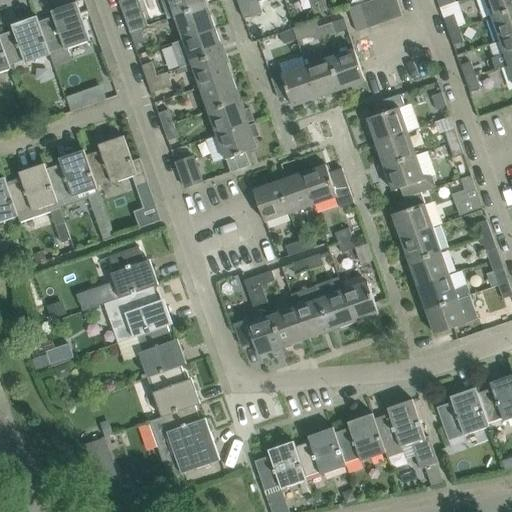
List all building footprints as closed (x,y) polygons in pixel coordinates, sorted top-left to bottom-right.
[(169,0),(175,16),(207,5),(205,0),(169,0)] [(258,1),(260,0),(237,0),(246,22),(263,16),(258,1)] [(369,28),(380,24),(372,0),(360,4),(369,28)] [(380,24),(391,20),(384,0),(371,0),(372,0),(380,24)] [(403,16),(397,0),(384,0),(391,20),(403,16)] [(511,0),(486,0),(493,17),(511,10),(511,0)] [(130,32),(140,29),(148,26),(140,1),(122,7),(130,32)] [(36,16),(50,55),(51,55),(50,51),(64,46),(66,49),(91,41),(77,2),(59,8),(61,14),(39,22),(37,16),(36,16)] [(357,32),(369,28),(360,4),(349,8),(357,32)] [(184,41),(216,29),(207,5),(175,16),(184,41)] [(501,41),(511,36),(511,10),(493,17),(501,41)] [(449,31),(459,28),(454,14),(444,18),(449,31)] [(26,63),(50,55),(36,16),(19,22),(21,28),(0,35),(0,40),(10,69),(11,69),(10,65),(25,60),(26,63)] [(315,20),(292,28),(296,40),(297,42),(313,36),(314,40),(323,36),(320,27),(318,28),(315,20)] [(320,27),(323,36),(337,32),(334,22),(320,27)] [(282,32),(279,33),(283,44),(296,40),(292,28),(282,32)] [(449,31),(454,45),(464,42),(459,28),(449,31)] [(130,32),(135,46),(145,42),(140,29),(130,32)] [(192,64),(224,53),(216,29),(184,41),(192,64)] [(509,64),(511,63),(511,36),(501,41),(509,64)] [(0,72),(10,69),(0,40),(0,72)] [(331,57),(342,89),(366,81),(355,49),(331,57)] [(201,88),(233,77),(224,53),(192,64),(201,88)] [(316,98),(342,89),(331,57),(305,66),(316,98)] [(466,79),(476,75),(471,61),(461,65),(466,79)] [(147,80),(157,76),(152,62),(142,66),(147,80)] [(293,106),(316,98),(305,66),(282,74),(272,78),(279,98),(289,95),(293,106)] [(152,93),(162,89),(171,86),(166,73),(157,76),(147,80),(152,93)] [(466,79),(470,93),(481,89),(476,75),(466,79)] [(209,112),(241,100),(233,77),(201,88),(209,112)] [(68,95),(72,108),(107,98),(103,85),(68,95)] [(437,110),(447,106),(442,92),(432,96),(437,110)] [(377,144),(408,133),(400,108),(405,107),(401,94),(375,103),(379,114),(368,118),(377,144)] [(217,134),(217,135),(249,124),(241,100),(209,112),(212,122),(208,123),(213,135),(217,134)] [(163,127),(174,123),(169,110),(159,113),(163,127)] [(459,141),(454,127),(451,117),(435,122),(438,133),(444,130),(449,145),(459,141)] [(163,127),(168,141),(179,137),(174,123),(163,127)] [(258,148),(249,124),(217,135),(218,137),(214,139),(218,151),(222,149),(226,159),(228,159),(233,172),(252,165),(247,152),(258,148)] [(385,168),(416,156),(408,133),(377,144),(385,168)] [(149,182),(140,158),(133,161),(124,136),(106,142),(108,148),(87,155),(85,150),(84,150),(98,188),(97,185),(112,180),(113,183),(133,176),(137,186),(149,182)] [(454,158),(464,155),(459,141),(449,145),(454,158)] [(115,236),(98,188),(84,150),(66,156),(68,161),(47,169),(45,163),(44,164),(60,208),(89,198),(103,240),(115,236)] [(404,198),(421,192),(428,190),(416,156),(385,168),(393,191),(401,188),(404,198)] [(204,182),(195,159),(177,165),(185,189),(204,182)] [(21,222),(60,208),(44,164),(27,170),(28,175),(7,183),(5,177),(3,178),(17,217),(19,216),(21,222)] [(303,173),(314,204),(338,196),(327,164),(303,173)] [(291,213),(314,204),(303,173),(279,181),(291,213)] [(483,209),(476,189),(471,176),(461,179),(465,190),(452,195),(460,218),(483,209)] [(0,222),(17,217),(3,178),(0,179),(0,222)] [(265,222),(291,213),(279,181),(254,190),(265,222)] [(434,228),(425,203),(421,192),(404,198),(396,202),(400,212),(393,214),(402,239),(434,228)] [(157,205),(136,213),(141,228),(162,220),(157,205)] [(482,238),(492,234),(487,220),(477,224),(482,238)] [(340,243),(352,239),(349,228),(336,232),(340,243)] [(410,263),(442,252),(434,228),(402,239),(410,263)] [(486,252),(497,248),(492,234),(482,238),(486,252)] [(300,240),(304,251),(319,246),(315,235),(300,240)] [(352,239),(340,243),(344,253),(356,249),(352,239)] [(290,257),(304,251),(300,240),(286,246),(290,257)] [(154,286),(159,284),(153,266),(147,268),(139,246),(110,256),(115,271),(111,272),(121,298),(124,297),(124,296),(154,286)] [(462,270),(450,274),(442,252),(410,263),(418,286),(463,271),(462,270)] [(307,259),(311,269),(326,264),(322,253),(307,259)] [(296,274),(311,269),(307,259),(292,264),(296,274)] [(497,286),(509,281),(504,268),(492,272),(497,286)] [(259,275),(262,286),(276,281),(272,270),(259,275)] [(427,310),(459,299),(471,295),(463,271),(418,286),(427,310)] [(248,291),(262,286),(259,275),(245,280),(248,291)] [(344,290),(356,322),(379,313),(368,281),(344,290)] [(502,300),(511,295),(511,290),(509,281),(497,286),(502,300)] [(161,308),(154,286),(124,296),(124,297),(121,298),(105,304),(119,344),(138,337),(138,336),(168,326),(173,324),(167,306),(161,308)] [(332,330),(356,322),(344,290),(321,298),(332,330)] [(307,339),(332,330),(321,298),(295,307),(307,339)] [(467,323),(460,304),(459,299),(427,310),(435,334),(467,323)] [(284,346),(307,339),(295,307),(273,315),(284,346)] [(259,355),(284,346),(273,315),(251,322),(249,319),(235,324),(243,347),(255,343),(259,355)] [(175,347),(168,326),(138,336),(138,337),(119,344),(125,360),(140,354),(149,378),(152,377),(152,376),(181,365),(182,366),(187,364),(181,345),(175,347)] [(189,387),(182,366),(181,365),(152,376),(152,377),(157,391),(154,393),(162,417),(166,416),(166,415),(195,405),(196,405),(201,403),(195,385),(189,387)] [(511,374),(497,380),(499,386),(479,393),(490,422),(503,417),(504,421),(511,418),(511,374)] [(490,422),(479,393),(478,393),(476,387),(458,394),(460,400),(437,407),(448,437),(463,431),(465,435),(466,439),(491,430),(489,422),(490,422)] [(439,463),(429,436),(426,437),(413,399),(395,406),(397,411),(376,418),(389,457),(404,452),(402,446),(412,443),(421,469),(426,467),(432,485),(443,481),(437,463),(439,463)] [(203,427),(196,405),(195,405),(166,415),(166,416),(162,417),(151,421),(170,474),(214,458),(210,445),(215,443),(209,425),(203,427)] [(389,457),(376,418),(375,419),(373,413),(355,419),(357,425),(336,433),(334,427),(332,428),(346,466),(345,463),(360,457),(361,461),(386,452),(388,457),(389,457)] [(321,475),(346,466),(332,428),(315,434),(317,439),(297,446),(307,476),(320,471),(321,475)] [(307,476),(297,446),(296,447),(294,441),(276,447),(278,453),(255,461),(265,491),(280,486),(281,489),(306,480),(305,477),(307,476)] [(91,460),(103,457),(98,442),(87,446),(91,460)]
